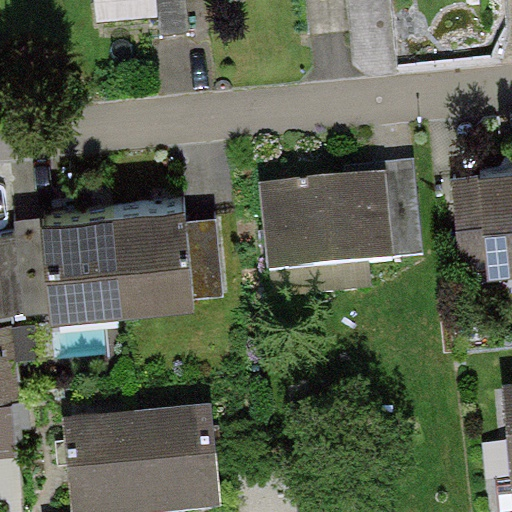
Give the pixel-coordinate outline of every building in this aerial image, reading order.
[(159,18),(157,0),(94,0),(97,24),(159,18)] [(186,0),(157,0),(159,18),(160,38),(190,35),(186,0)] [(488,260),(511,257),(511,155),(479,159),(479,167),(488,250),(488,260)] [(373,163),(374,175),(387,174),(395,256),(423,253),(414,159),(373,163)] [(488,250),(479,167),(452,170),(460,253),(488,250)] [(395,256),(387,174),(374,175),(260,185),(268,272),(395,260),(395,256)] [(186,190),(115,197),(125,300),(196,293),(195,290),(188,211),(186,190)] [(51,306),(125,300),(115,197),(41,204),(42,208),(50,303),(51,306)] [(50,303),(42,208),(15,210),(17,226),(23,305),(50,303)] [(218,208),(188,211),(195,290),(225,287),(218,208)] [(17,226),(0,227),(0,306),(23,305),(17,226)] [(35,315),(14,317),(18,355),(39,353),(35,315)] [(0,397),(13,396),(21,395),(18,355),(14,317),(0,318),(0,397)] [(511,492),(511,388),(502,390),(511,493),(511,492)] [(0,448),(18,447),(13,396),(0,397),(0,448)] [(135,415),(144,511),(185,511),(221,509),(212,408),(135,415)] [(144,511),(135,415),(63,422),(71,511),(144,511)] [(296,511),(293,466),(234,471),(237,511),(296,511)]
